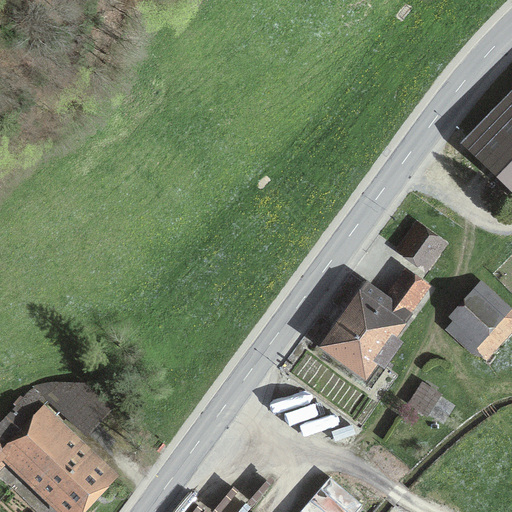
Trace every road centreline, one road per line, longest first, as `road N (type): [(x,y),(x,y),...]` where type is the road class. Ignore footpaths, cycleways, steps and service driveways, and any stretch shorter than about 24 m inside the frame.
road 1 (tertiary): [(143,511),(414,144),(511,27)]
road 2 (track): [(348,462),(391,411),(466,248),(466,205),(414,144)]
